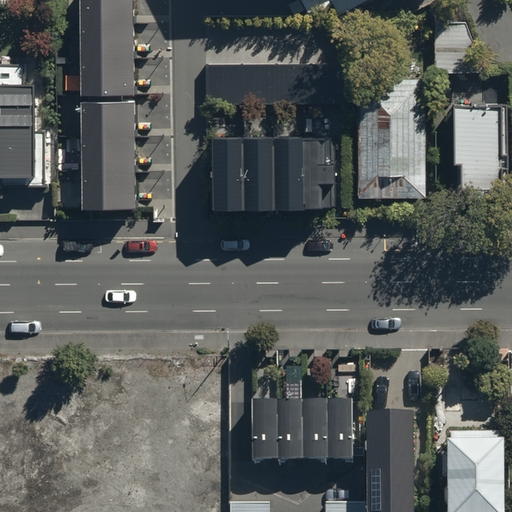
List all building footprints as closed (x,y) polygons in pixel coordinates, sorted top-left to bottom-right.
[(138,0),(74,0),(76,208),(140,208),(138,0)] [(370,0),(331,0),(339,15),(370,0)] [(432,22),(434,75),(481,73),(463,20),(432,22)] [(27,66),(0,66),(0,196),(4,196),(4,187),(50,187),(49,130),(42,130),(42,85),(27,85),(27,66)] [(420,80),(357,81),(358,193),(421,192),(420,80)] [(498,208),(499,108),(449,108),(448,165),(457,165),(457,208),(498,208)] [(208,134),(207,202),(336,203),(337,135),(208,134)] [(350,402),(254,402),(255,463),(350,463),(350,402)] [(413,511),(413,417),(367,417),(367,511),(413,511)] [(506,511),(505,432),(446,433),(447,511),(506,511)]
